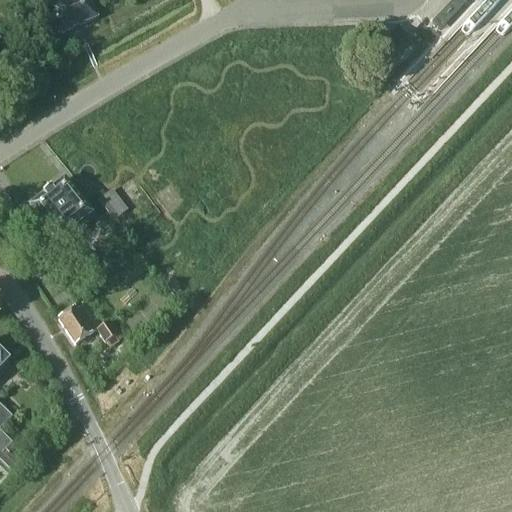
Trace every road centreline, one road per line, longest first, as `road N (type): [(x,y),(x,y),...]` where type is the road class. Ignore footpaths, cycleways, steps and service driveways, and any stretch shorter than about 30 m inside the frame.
road 1 (residential): [(0,151),(234,11)]
road 2 (unclassified): [(128,511),(78,403),(0,278)]
road 3 (residential): [(234,11),(408,0)]
